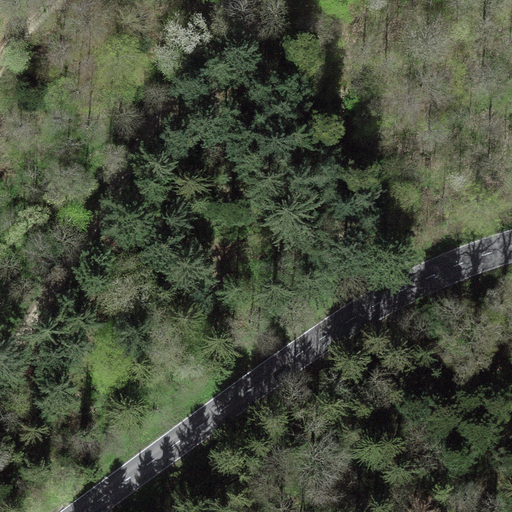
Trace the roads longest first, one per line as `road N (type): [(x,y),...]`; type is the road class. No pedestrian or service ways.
road 1 (tertiary): [(511,237),(376,295),(75,511)]
road 2 (track): [(0,376),(224,0)]
